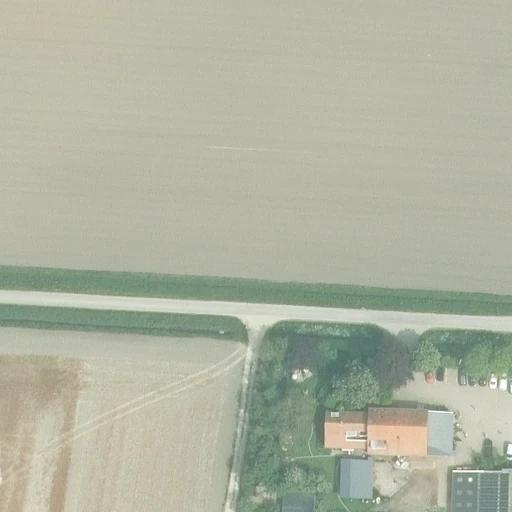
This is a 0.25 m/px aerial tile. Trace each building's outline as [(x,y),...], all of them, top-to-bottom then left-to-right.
[(367,455),(451,457),(452,415),(369,412),(368,417),(326,416),(325,447),(367,448),(367,455)] [(281,468),(274,455),(264,460),(271,473),(281,468)] [(353,486),(372,486),(372,458),(367,458),(367,460),(353,459),(353,486)] [(502,474),(454,473),(452,511),(511,511),(511,472),(502,473),(502,474)] [(282,493),(280,511),(312,511),(314,494),(282,493)]
